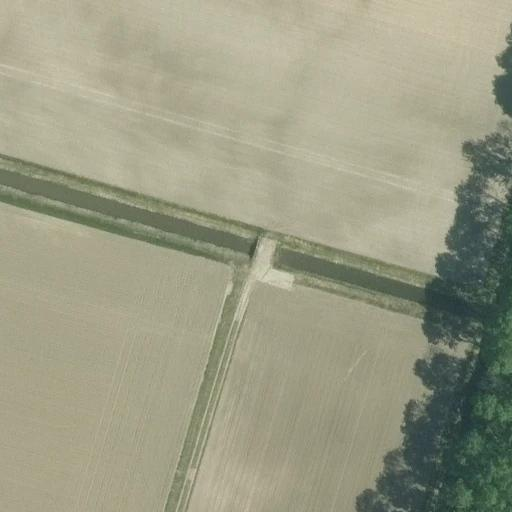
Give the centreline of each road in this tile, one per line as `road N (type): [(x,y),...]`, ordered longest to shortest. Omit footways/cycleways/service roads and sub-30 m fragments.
road 1 (track): [(180,511),(266,234),(486,296),(511,209)]
road 2 (track): [(0,199),(290,283)]
